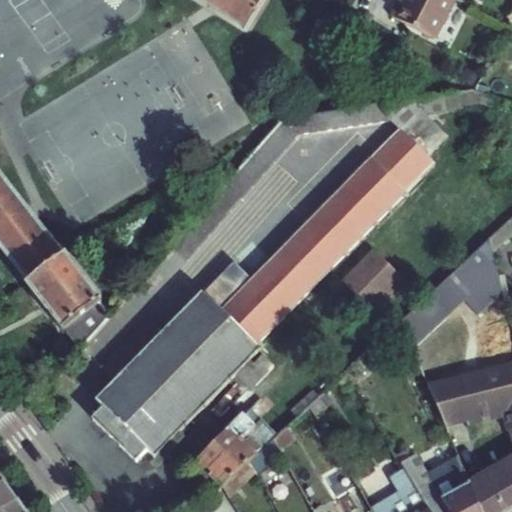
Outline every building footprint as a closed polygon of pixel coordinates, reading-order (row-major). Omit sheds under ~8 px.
[(264,0),(202,0),(248,28),(264,0)] [(435,39),(455,0),(405,0),(404,2),(399,0),(391,16),(435,39)] [(472,90),(449,94),(451,105),(475,101),(496,108),(499,100),(472,90)] [(449,94),(283,121),(298,135),(389,120),(421,114),(452,109),(451,105),(449,94)] [(221,107),(221,133),(247,133),(247,107),(221,107)] [(421,114),(389,120),(399,129),(253,281),(235,262),(204,294),(204,293),(162,336),(148,322),(101,369),(116,383),(97,402),(105,409),(93,421),(136,463),(147,451),(155,459),(237,375),(253,390),(274,368),(262,356),(254,364),(251,361),(262,349),(258,345),(434,164),(426,157),(445,138),(421,114)] [(187,261),(298,135),(283,121),(191,227),(171,248),(187,261)] [(0,173),(0,245),(29,283),(63,256),(0,173)] [(511,219),(490,238),(494,251),(511,234),(511,219)] [(463,302),(477,315),(503,290),(494,251),(490,238),(444,282),(463,302)] [(373,250),(342,281),(348,287),(379,255),(373,250)] [(29,283),(27,284),(63,331),(65,329),(82,350),(111,316),(100,303),(102,301),(65,254),(63,256),(29,283)] [(379,255),(348,287),(374,312),(404,280),(379,255)] [(399,323),(412,349),(463,302),(444,282),(399,323)] [(481,511),(507,511),(511,509),(511,366),(429,386),(447,427),(508,413),(511,428),(511,459),(470,485),(481,511)] [(326,392),(317,400),(309,408),(315,416),(324,410),(323,410),(333,402),(326,392)] [(292,412),(298,418),(309,408),(317,400),(311,394),(292,412)] [(196,462),(223,488),(250,463),(273,442),(278,437),(249,409),(196,462)] [(278,437),(273,442),(279,452),(294,440),(287,429),(278,437)] [(430,511),(481,511),(470,485),(459,457),(428,475),(417,456),(402,465),(405,470),(430,511)] [(250,463),(223,488),(230,500),(256,475),(250,463)] [(430,511),(405,470),(392,479),(400,494),(392,499),(400,511),(430,511)] [(349,473),(339,479),(349,496),(359,490),(349,473)] [(0,511),(1,511),(18,500),(5,483),(0,486),(0,511)] [(400,511),(392,499),(372,511),(400,511)] [(1,511),(26,511),(18,500),(1,511)]
